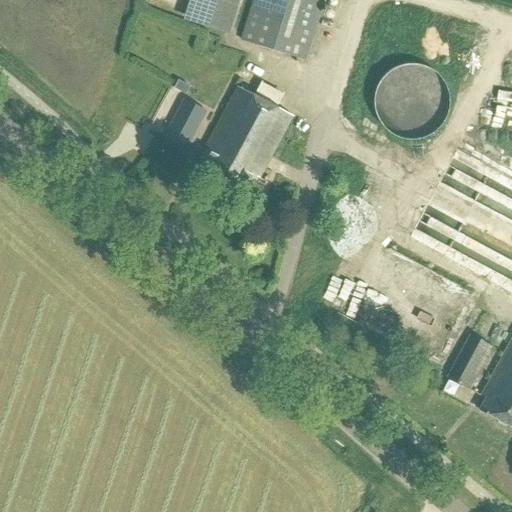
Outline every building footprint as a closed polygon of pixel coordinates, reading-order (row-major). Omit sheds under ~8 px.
[(230,36),(241,0),(190,0),(184,21),(230,36)] [(305,62),(324,0),(254,0),(241,42),(305,62)] [(0,25),(0,29),(33,57),(46,40),(11,11),(0,25)] [(389,126),(443,127),(444,67),(390,66),(389,126)] [(257,99),(237,89),(201,158),(205,160),(199,172),(245,196),(255,177),(259,179),(292,117),(278,110),(285,98),(263,87),(257,99)] [(511,89),(496,152),(511,155),(511,89)] [(192,153),(210,119),(187,107),(169,141),(192,153)] [(460,164),(420,242),(511,289),(511,169),(464,145),(460,164)] [(354,264),(335,300),(355,311),(374,275),(354,264)] [(471,392),(493,349),(471,337),(448,380),(471,392)] [(511,339),(481,397),(485,400),(479,411),(511,428),(511,339)]
